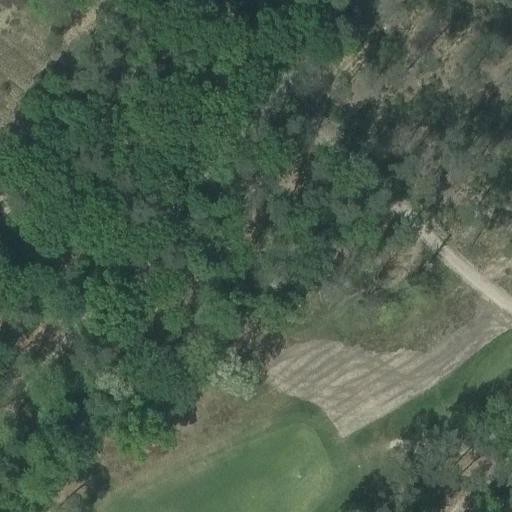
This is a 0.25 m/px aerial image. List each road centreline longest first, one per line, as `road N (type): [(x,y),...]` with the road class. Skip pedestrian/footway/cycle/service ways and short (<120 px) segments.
road 1 (track): [(190,0),(511,306)]
road 2 (track): [(286,94),(0,423)]
road 3 (track): [(330,446),(511,323)]
